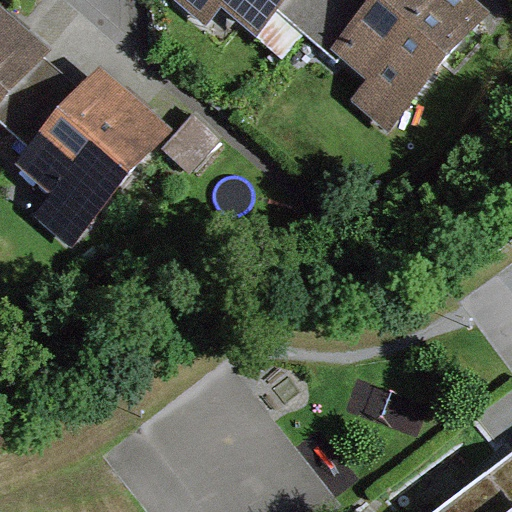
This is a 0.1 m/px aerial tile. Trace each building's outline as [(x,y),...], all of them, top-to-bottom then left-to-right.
[(311,31),(338,0),(185,0),(208,20),(225,1),(258,30),(281,4),(311,31)] [(378,0),(338,0),(311,31),(401,111),(482,20),(459,0),(389,0),(385,5),(378,0)] [(0,121),(16,136),(63,81),(0,27),(0,121)] [(63,81),(16,136),(40,156),(26,172),(61,201),(48,217),(74,239),(162,138),(100,85),(86,101),(63,81)] [(196,121),(176,143),(200,164),(220,143),(196,121)] [(511,511),(511,468),(451,511),(511,511)]
